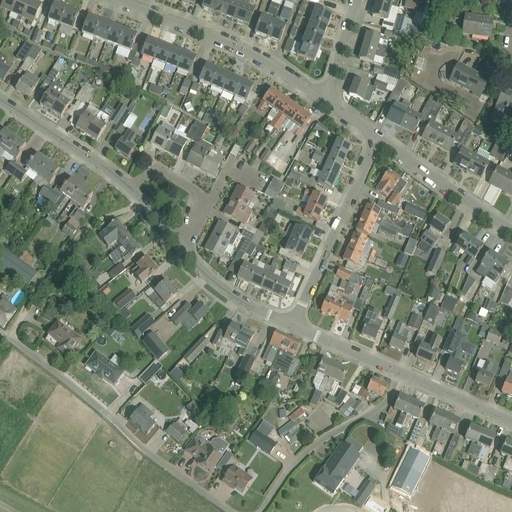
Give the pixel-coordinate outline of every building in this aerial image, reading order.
[(5,10),(12,13),(17,0),(3,0),(0,8),(1,8),(0,9),(0,12),(3,14),(5,10)] [(17,21),(20,22),(30,0),(17,0),(12,13),(19,16),(17,21)] [(33,23),(34,23),(42,4),(32,0),(30,0),(20,22),(21,23),(23,18),(29,21),(27,26),(31,27),(33,23)] [(206,0),(203,9),(215,13),(216,8),(219,0),(206,0)] [(226,0),(219,0),(216,8),(215,13),(226,17),(232,2),(226,0)] [(397,9),(398,3),(386,0),(375,0),(374,4),(376,5),(372,17),(387,22),(391,8),(397,9)] [(407,0),(406,8),(423,13),(426,0),(407,0)] [(237,22),(243,6),(232,2),(226,17),(237,22)] [(285,2),(279,18),(288,21),(292,10),(294,6),(293,5),(285,2)] [(271,3),(269,7),(278,11),(280,6),(271,3)] [(55,4),(48,21),(61,25),(67,9),(55,4)] [(254,11),(243,6),(237,22),(248,26),(254,11)] [(67,9),(61,25),(73,30),(79,13),(67,9)] [(311,21),(328,27),(332,15),(316,9),(311,21)] [(297,16),(294,24),(299,26),(302,18),(297,16)] [(82,34),(95,38),(99,26),(101,22),(89,17),(82,34)] [(274,22),(262,17),(255,34),(268,39),(274,22)] [(438,19),(434,17),(428,28),(432,30),(438,19)] [(402,18),(398,33),(409,36),(413,22),(402,18)] [(465,19),(463,34),(490,39),(493,21),(483,19),(482,21),(465,19)] [(323,39),(328,27),(311,21),(307,33),(323,39)] [(101,22),(99,26),(95,38),(107,43),(113,26),(101,22)] [(280,43),(286,27),(274,22),(268,39),(280,43)] [(125,31),(113,26),(107,43),(118,48),(125,31)] [(31,40),(37,43),(42,33),(36,30),(31,40)] [(395,33),(385,30),(384,37),(394,40),(395,33)] [(7,31),(3,36),(7,39),(11,34),(7,31)] [(125,31),(118,48),(131,52),(134,44),(137,35),(125,31)] [(302,45),(319,51),(323,39),(307,33),(302,45)] [(363,47),(386,54),(388,48),(378,45),(380,39),(367,35),(363,47)] [(142,57),(143,57),(153,61),(154,61),(160,45),(149,40),(148,40),(142,57)] [(284,51),(290,54),(295,42),(288,40),(284,51)] [(43,42),(41,47),(51,51),(53,46),(43,42)] [(16,58),(24,64),(34,48),(26,43),(16,58)] [(133,63),(135,58),(139,47),(134,44),(131,52),(129,56),(128,61),(133,63)] [(154,61),(166,66),(172,49),(160,45),(154,61)] [(297,57),(314,63),(319,51),(302,45),(297,57)] [(36,87),(40,81),(39,80),(28,73),(42,51),(34,47),(34,48),(24,64),(20,70),(26,74),(23,79),(16,90),(29,98),(36,88),(36,87)] [(56,47),(55,52),(63,56),(65,51),(56,47)] [(360,60),(373,64),(375,57),(384,60),(386,54),(363,47),(360,60)] [(166,66),(177,70),(184,54),(172,49),(166,66)] [(177,70),(190,75),(196,58),(195,58),(184,54),(177,70)] [(85,64),(87,59),(78,56),(76,61),(85,64)] [(0,60),(0,79),(4,82),(10,72),(3,68),(7,61),(2,58),(0,60)] [(141,61),(135,58),(133,63),(132,66),(138,68),(141,61)] [(87,59),(85,64),(97,69),(98,64),(87,59)] [(421,72),(425,61),(418,59),(414,70),(421,72)] [(48,78),(46,81),(52,85),(64,67),(58,63),(48,78)] [(98,64),(97,69),(108,74),(110,69),(98,64)] [(200,82),(211,87),(219,71),(208,66),(207,65),(200,82)] [(386,77),(387,71),(375,68),(373,73),(386,77)] [(466,68),(458,83),(482,95),(486,86),(487,86),(488,84),(487,84),(489,80),(466,68)] [(122,74),(114,70),(112,75),(120,79),(122,74)] [(399,71),(393,70),(390,79),(396,80),(399,71)] [(211,87),(223,92),(230,76),(219,71),(211,87)] [(100,74),(97,79),(103,83),(106,77),(100,74)] [(223,92),(234,97),(242,81),(230,76),(223,92)] [(110,86),(116,88),(120,82),(112,79),(109,83),(110,86)] [(388,102),(394,105),(387,120),(400,126),(409,110),(396,103),(404,89),(406,90),(410,84),(401,79),(388,102)] [(185,80),(179,94),(185,97),(191,83),(185,80)] [(234,97),(246,103),(244,106),(243,106),(238,112),(240,113),(243,116),(252,105),(247,101),(254,86),(253,86),(252,86),(242,81),(234,97)] [(349,96),(354,98),(362,101),(362,100),(369,103),(371,96),(365,94),(368,86),(355,81),(349,96)] [(374,88),(385,93),(388,85),(376,81),(374,88)] [(86,83),(76,100),(81,104),(92,87),(86,83)] [(194,84),(191,91),(197,93),(200,86),(194,84)] [(95,96),(93,95),(98,88),(93,85),(92,87),(81,104),(87,108),(95,96)] [(154,95),(157,87),(151,85),(148,93),(154,95)] [(163,89),(157,87),(154,95),(160,97),(163,89)] [(162,95),(168,97),(168,95),(170,90),(165,88),(162,95)] [(61,119),(71,104),(75,97),(65,90),(60,97),(51,112),(61,119)] [(263,103),(258,110),(262,113),(264,110),(267,106),(273,110),(282,97),(272,90),(263,103)] [(511,93),(505,90),(496,106),(498,107),(492,118),(505,125),(511,114),(511,93)] [(60,97),(50,91),(40,106),(41,106),(51,112),(50,112),(51,112),(60,97)] [(424,110),(430,114),(437,100),(431,96),(424,110)] [(273,110),(269,116),(274,120),(270,126),(274,129),(292,104),(282,97),(273,110)] [(423,138),(436,145),(445,129),(434,123),(444,103),(437,100),(430,114),(424,125),(428,127),(423,138)] [(282,126),(288,130),(301,111),(292,104),(274,129),(278,132),(282,126)] [(86,135),(100,114),(90,108),(76,129),(77,129),(86,135)] [(164,108),(160,116),(165,120),(170,112),(164,108)] [(414,134),(416,129),(422,117),(409,110),(400,126),(414,134)] [(110,123),(117,126),(117,127),(126,112),(126,111),(124,115),(117,111),(110,123)] [(115,150),(128,158),(135,148),(130,145),(135,137),(128,133),(129,132),(130,132),(125,128),(133,116),(126,111),(126,112),(117,127),(117,126),(114,131),(126,138),(124,141),(122,140),(115,150)] [(288,130),(298,137),(302,130),(303,131),(311,118),(301,111),(288,130)] [(97,142),(100,138),(106,127),(105,126),(109,120),(100,114),(86,135),(97,142)] [(208,125),(211,117),(205,115),(202,122),(208,125)] [(217,120),(211,117),(208,125),(214,127),(217,120)] [(458,132),(464,135),(470,124),(464,121),(458,132)] [(196,122),(193,127),(192,126),(187,136),(186,138),(187,139),(192,142),(201,125),(196,122)] [(319,123),(314,130),(326,138),(330,131),(319,123)] [(467,172),(470,168),(476,156),(464,149),(472,133),(479,136),(482,130),(470,124),(464,135),(457,148),(462,150),(454,165),(467,172)] [(200,170),(203,165),(212,147),(201,141),(204,134),(207,129),(201,125),(192,142),(197,144),(196,147),(195,147),(187,163),(200,170)] [(173,135),(160,128),(151,144),(165,151),(173,135)] [(235,128),(229,137),(234,141),(240,132),(235,128)] [(449,152),(458,136),(445,129),(436,145),(449,152)] [(0,158),(0,159),(5,153),(15,138),(5,131),(0,137),(0,158)] [(181,154),(187,142),(173,135),(165,151),(178,158),(181,154)] [(222,145),(226,138),(219,135),(216,142),(222,145)] [(255,136),(248,146),(244,151),(249,154),(253,150),(260,140),(255,136)] [(15,138),(5,153),(16,161),(22,154),(21,153),(26,146),(15,138)] [(337,140),(333,151),(347,157),(351,146),(337,140)] [(503,148),(496,144),(489,157),(497,160),(503,148)] [(236,158),(241,149),(235,145),(230,155),(236,158)] [(214,177),(216,172),(222,161),(209,154),(212,147),(203,165),(200,170),(214,177)] [(510,151),(503,148),(497,160),(504,164),(510,151)] [(260,160),(265,163),(272,153),(267,150),(260,160)] [(330,158),(316,152),(315,152),(314,156),(335,166),(342,169),(347,157),(333,151),(330,158)] [(265,163),(276,171),(281,174),(288,164),(272,153),(265,163)] [(26,176),(35,182),(49,163),(38,155),(33,162),(32,161),(25,171),(20,167),(13,177),(20,183),(26,176)] [(342,169),(335,166),(314,156),(312,161),(319,164),(319,166),(325,169),(323,174),(337,180),(342,169)] [(481,179),(483,175),(489,163),(476,156),(470,168),(467,172),(481,179)] [(12,162),(5,171),(13,177),(20,167),(15,164),(12,162)] [(43,190),(38,196),(46,201),(54,191),(49,188),(56,178),(54,177),(59,170),(49,163),(35,182),(35,183),(34,184),(43,190)] [(503,191),(506,187),(511,175),(498,168),(490,184),(503,191)] [(300,182),(303,176),(291,171),(289,178),(300,182)] [(387,198),(392,191),(395,193),(399,196),(407,185),(400,180),(401,180),(389,172),(381,183),(381,184),(376,191),(387,198)] [(320,180),(312,176),(310,181),(318,184),(318,185),(332,191),(337,180),(323,174),(320,180)] [(511,175),(506,187),(503,191),(511,195),(511,175)] [(271,184),(268,189),(279,196),(282,190),(285,185),(274,179),(271,184)] [(294,182),(288,179),(285,186),(291,189),(294,182)] [(62,195),(72,202),(83,187),(72,180),(67,187),(66,186),(59,195),(54,191),(46,201),(45,203),(53,209),(54,207),(62,195)] [(93,195),(83,187),(72,202),(84,210),(89,203),(88,202),(93,195)] [(247,209),(254,196),(238,188),(231,201),(253,213),(247,209)] [(279,196),(268,189),(264,195),(275,201),(276,200),(279,196)] [(309,205),(323,211),(328,200),(314,194),(306,191),(304,195),(312,199),(309,205)] [(239,228),(244,231),(255,237),(258,231),(246,224),(253,213),(231,201),(224,214),(240,223),(240,222),(242,223),(239,228)] [(405,212),(424,220),(428,209),(409,201),(405,212)] [(381,227),(396,233),(398,228),(383,221),(385,217),(380,215),(382,209),(397,216),(400,210),(379,202),(376,209),(367,205),(362,218),(375,224),(381,227)] [(53,210),(52,210),(44,204),(41,208),(50,214),(53,210)] [(323,211),(309,205),(306,211),(298,208),(296,213),(318,223),(323,211)] [(87,215),(77,208),(70,218),(71,219),(80,225),(87,215)] [(271,209),(265,220),(261,226),(268,230),(271,224),(273,225),(276,220),(277,218),(279,214),(271,209)] [(421,241),(433,249),(438,242),(433,238),(437,233),(442,236),(450,224),(438,216),(430,228),(431,229),(428,233),(426,233),(421,241)] [(370,237),(375,224),(362,218),(356,231),(370,237)] [(117,241),(122,246),(131,239),(117,221),(98,236),(104,243),(107,241),(111,246),(117,241)] [(212,237),(228,245),(235,232),(220,223),(212,237)] [(67,225),(62,232),(70,238),(71,238),(76,231),(67,225)] [(291,239),(307,246),(313,234),(296,227),(296,228),(290,225),(285,237),(291,239)] [(252,242),(252,244),(258,246),(264,235),(265,235),(268,230),(261,226),(258,231),(255,237),(254,239),(252,242)] [(401,235),(396,233),(381,227),(378,232),(392,238),(394,233),(401,235)] [(255,237),(244,231),(241,236),(252,242),(254,239),(255,237)] [(465,254),(471,245),(474,241),(464,234),(451,254),(455,257),(459,250),(465,254)] [(349,248),(363,253),(368,241),(355,235),(349,248)] [(205,250),(210,252),(221,258),(224,252),(231,255),(234,248),(228,245),(212,237),(205,250)] [(131,258),(132,258),(141,251),(131,239),(122,246),(127,253),(120,258),(125,263),(131,258)] [(291,239),(286,251),(302,258),(307,246),(291,239)] [(418,243),(410,240),(407,247),(414,251),(418,243)] [(474,241),(471,245),(465,254),(470,258),(466,264),(470,267),(474,260),(474,261),(484,247),(474,241)] [(251,258),(255,250),(263,255),(265,250),(258,246),(252,244),(251,243),(245,254),(251,258)] [(37,273),(31,269),(32,268),(20,259),(19,260),(2,248),(0,250),(0,266),(28,286),(37,273)] [(343,260),(357,266),(360,259),(385,270),(387,264),(374,258),(368,256),(363,253),(349,248),(343,260)] [(25,251),(20,259),(32,268),(37,261),(32,258),(33,257),(25,251)] [(238,265),(245,254),(239,251),(233,262),(238,265)] [(437,251),(427,273),(436,277),(445,254),(437,251)] [(486,278),(500,259),(490,252),(481,265),(476,273),(480,276),(485,268),(490,271),(486,278)] [(396,266),(404,269),(409,259),(400,255),(396,266)] [(94,268),(87,259),(78,266),(85,276),(94,268)] [(147,259),(143,262),(137,266),(138,267),(132,272),(136,277),(142,285),(148,280),(158,272),(147,259)] [(500,259),(486,278),(496,285),(500,278),(509,265),(500,259)] [(251,268),(244,265),(238,279),(250,285),(256,270),(259,263),(254,261),(251,268)] [(298,267),(289,263),(286,262),(284,268),(295,273),(298,267)] [(121,264),(108,274),(109,275),(98,284),(97,283),(91,274),(88,277),(99,292),(126,271),(121,264)] [(272,264),(270,268),(265,266),(262,273),(256,270),(250,285),(261,290),(273,264),(272,264)] [(278,266),(273,264),(261,290),(273,295),(279,280),(273,278),(278,266)] [(340,269),(337,276),(349,281),(352,274),(340,269)] [(279,280),(273,295),(285,300),(291,286),(284,283),(288,275),(282,273),(279,280)] [(348,284),(336,313),(334,318),(347,323),(355,303),(347,300),(350,295),(351,296),(356,284),(359,286),(362,279),(352,274),(349,281),(348,284)] [(467,298),(465,296),(476,281),(469,276),(459,300),(463,303),(467,298)] [(363,291),(369,293),(374,282),(368,280),(363,291)] [(336,313),(348,284),(342,281),(337,295),(330,292),(327,298),(321,312),(334,318),(336,313)] [(166,282),(163,286),(157,290),(153,287),(143,296),(147,300),(149,298),(153,303),(154,303),(160,309),(161,308),(177,295),(166,282)] [(511,288),(506,286),(499,302),(508,306),(511,295),(511,288)] [(130,291),(114,303),(120,311),(136,299),(130,291)] [(369,293),(363,291),(360,300),(365,302),(369,293)] [(439,294),(435,303),(436,303),(435,306),(440,308),(445,296),(439,294)] [(391,322),(400,299),(393,296),(384,319),(391,322)] [(489,311),(491,312),(494,304),(487,301),(482,314),(487,316),(489,311)] [(0,325),(4,328),(17,310),(8,304),(6,307),(0,302),(0,325)] [(443,303),(440,309),(452,314),(455,308),(443,303)] [(188,304),(171,321),(177,327),(189,315),(198,324),(209,313),(200,304),(194,310),(188,304)] [(423,322),(417,337),(424,340),(430,325),(433,326),(440,309),(430,305),(423,322)] [(364,323),(366,324),(362,335),(376,341),(380,330),(374,327),(380,312),(370,308),(364,323)] [(467,319),(474,322),(476,318),(476,316),(474,314),(472,313),(470,314),(468,315),(467,319)] [(148,314),(130,329),(137,339),(156,324),(148,314)] [(419,317),(414,329),(419,331),(424,319),(419,317)] [(452,330),(459,332),(464,320),(458,317),(452,330)] [(116,325),(119,331),(125,328),(123,322),(116,325)] [(69,357),(81,340),(58,323),(49,336),(62,345),(59,350),(69,357)] [(408,341),(406,340),(409,332),(404,330),(406,326),(399,323),(389,347),(403,352),(408,341)] [(232,352),(235,346),(243,330),(232,325),(227,335),(220,331),(213,345),(221,349),(222,346),(232,352)] [(245,381),(246,380),(248,376),(248,375),(250,371),(255,362),(248,359),(254,347),(249,344),(254,336),(253,335),(253,336),(243,331),(243,330),(235,346),(241,349),(238,355),(245,358),(236,376),(245,381)] [(265,361),(267,362),(273,364),(286,336),(278,332),(279,332),(277,331),(277,332),(276,331),(268,349),(271,350),(265,361)] [(443,352),(452,356),(451,359),(450,359),(446,370),(459,376),(464,365),(457,362),(461,352),(472,357),(476,348),(465,344),(467,338),(452,331),(443,352)] [(486,341),(499,346),(503,336),(490,331),(486,341)] [(154,333),(142,342),(158,361),(169,352),(154,333)] [(273,364),(271,368),(271,369),(286,376),(295,358),(295,359),(302,344),(294,340),(295,339),(293,338),(292,339),(286,336),(273,364)] [(432,364),(436,355),(435,355),(442,340),(434,337),(429,349),(422,346),(416,358),(432,364)] [(190,365),(201,353),(195,347),(184,359),(190,365)] [(123,373),(96,354),(87,366),(97,374),(95,376),(96,376),(97,374),(114,386),(123,373)] [(163,368),(156,361),(138,378),(145,386),(163,368)] [(323,361),(317,373),(325,376),(320,388),(325,390),(336,366),(323,361)] [(498,367),(494,365),(486,362),(482,372),(480,371),(475,383),(489,388),(494,377),(498,367)] [(336,366),(325,390),(330,393),(335,381),(342,384),(348,371),(336,366)] [(504,380),(507,372),(506,372),(507,369),(502,367),(498,378),(504,380)] [(179,383),(185,376),(181,372),(175,379),(179,383)] [(281,377),(272,373),(267,383),(276,387),(281,377)] [(373,379),(371,383),(368,391),(382,398),(388,386),(373,379)] [(511,397),(511,382),(507,380),(502,394),(511,397)] [(357,396),(360,390),(361,388),(355,385),(352,393),(355,394),(355,395),(357,396)] [(336,400),(329,397),(327,400),(340,407),(348,394),(341,390),(336,400)] [(369,394),(360,390),(357,396),(366,400),(369,394)] [(322,394),(316,391),(309,407),(315,410),(322,394)] [(350,398),(345,404),(339,411),(347,418),(354,411),(357,414),(365,406),(359,401),(357,402),(351,397),(350,398)] [(400,397),(398,402),(395,410),(402,413),(397,425),(402,427),(412,402),(400,397)] [(215,403),(206,398),(201,409),(210,414),(215,403)] [(193,402),(187,409),(195,415),(201,408),(193,402)] [(402,427),(407,429),(412,418),(419,420),(424,407),(412,402),(402,427)] [(147,436),(150,433),(157,425),(150,419),(154,415),(143,405),(129,422),(147,436)] [(305,421),(301,417),(305,414),(300,408),(288,418),(291,422),(277,432),(281,439),(288,433),(289,435),(297,429),(296,428),(305,421)] [(432,440),(438,442),(448,417),(436,412),(430,425),(437,428),(432,440)] [(448,417),(438,442),(442,444),(447,432),(454,435),(460,422),(448,417)] [(182,446),(189,439),(190,437),(186,434),(189,431),(177,421),(173,425),(166,432),(182,446)] [(269,455),(276,445),(267,439),(274,429),(263,422),(256,431),(249,441),(269,455)] [(389,424),(386,431),(398,437),(401,430),(389,424)] [(422,429),(416,426),(409,443),(415,446),(419,437),(422,429)] [(467,455),(473,457),(483,432),(471,427),(465,441),(472,444),(467,455)] [(312,435),(305,428),(302,431),(308,438),(312,435)] [(483,432),(473,457),(478,459),(483,448),(489,451),(495,437),(483,432)] [(347,437),(342,443),(314,483),(333,496),(345,479),(360,456),(359,455),(364,449),(347,437)] [(419,437),(415,446),(422,448),(425,439),(419,437)] [(211,474),(222,458),(221,457),(229,446),(219,439),(213,440),(210,444),(207,442),(205,442),(202,445),(194,440),(186,451),(200,461),(198,464),(211,474)] [(503,469),(508,471),(511,462),(511,443),(507,442),(501,455),(508,458),(503,469)] [(444,460),(450,462),(455,451),(449,448),(444,460)] [(392,488),(410,497),(429,458),(411,449),(392,488)] [(243,493),(246,489),(252,480),(234,467),(238,461),(233,458),(229,463),(223,471),(222,472),(227,476),(223,482),(229,486),(231,485),(243,493)] [(229,463),(223,459),(217,467),(223,471),(229,463)] [(461,469),(467,471),(469,465),(470,464),(464,461),(461,469)] [(477,477),(484,480),(490,467),(482,464),(480,470),(469,465),(467,471),(467,472),(477,476),(477,477)] [(490,467),(484,480),(492,483),(497,470),(490,467)] [(378,483),(371,478),(368,482),(375,487),(378,483)]
